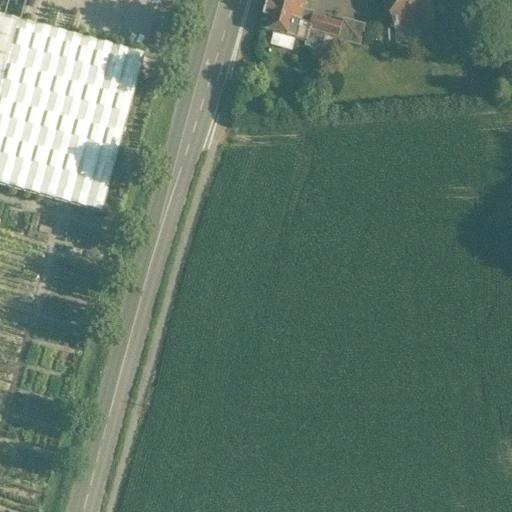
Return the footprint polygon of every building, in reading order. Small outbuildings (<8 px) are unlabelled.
[(307,3),(295,0),(269,0),(267,6),(263,19),(264,19),(260,33),(296,42),(304,14),(307,3)] [(430,0),(391,0),(391,1),(385,5),(386,14),(392,17),(393,29),(394,29),(394,33),(395,32),(395,30),(398,30),(398,28),(432,26),(430,0)] [(314,16),(304,14),(296,42),(307,46),(311,33),(314,19),(314,16)] [(0,99),(20,24),(0,18),(0,99)] [(342,27),(314,19),(311,33),(318,35),(317,39),(324,41),(325,37),(329,38),(338,40),(342,27)] [(366,27),(344,21),(342,27),(338,40),(339,41),(338,43),(360,48),(366,27)] [(146,58),(20,24),(0,99),(0,188),(102,216),(146,58)] [(311,33),(307,46),(304,56),(322,61),(329,38),(325,37),(324,41),(317,39),(318,35),(311,33)] [(338,40),(329,38),(322,61),(332,64),(338,43),(339,41),(338,40)]
